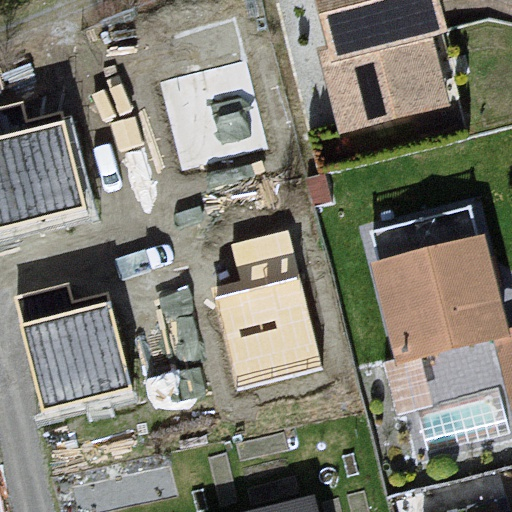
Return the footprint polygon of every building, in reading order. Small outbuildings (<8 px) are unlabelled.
[(448,0),(322,0),(337,51),(317,54),(332,144),(463,112),(444,49),(459,44),(448,0)] [(154,85),(173,168),(258,149),(239,65),(154,85)] [(0,151),(0,251),(82,232),(60,138),(0,151)] [(511,323),(495,246),(378,271),(405,369),(495,350),(511,411),(511,323)] [(204,310),(222,387),(306,368),(288,290),(204,310)] [(10,339),(30,429),(125,407),(104,318),(10,339)] [(317,511),(313,496),(255,511),(317,511)]
